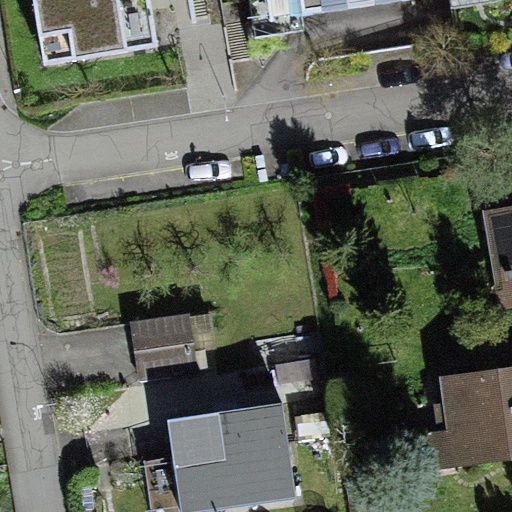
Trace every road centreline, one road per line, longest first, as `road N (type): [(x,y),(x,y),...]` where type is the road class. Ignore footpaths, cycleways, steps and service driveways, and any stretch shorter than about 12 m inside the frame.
road 1 (residential): [(0,170),(511,93)]
road 2 (residential): [(38,511),(0,257)]
